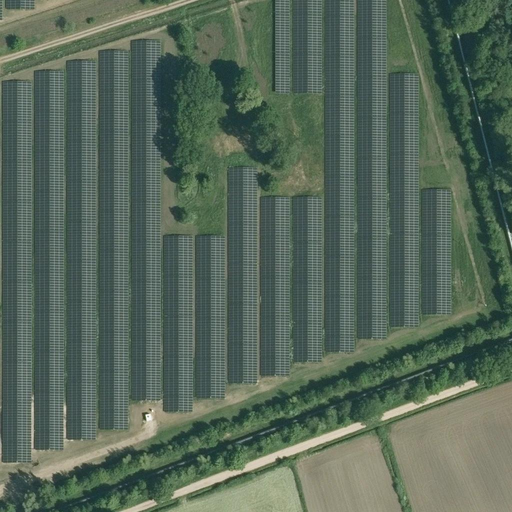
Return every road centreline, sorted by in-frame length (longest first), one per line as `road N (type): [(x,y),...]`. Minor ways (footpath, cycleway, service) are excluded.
road 1 (unclassified): [(128,511),(511,367)]
road 2 (track): [(0,60),(191,0)]
